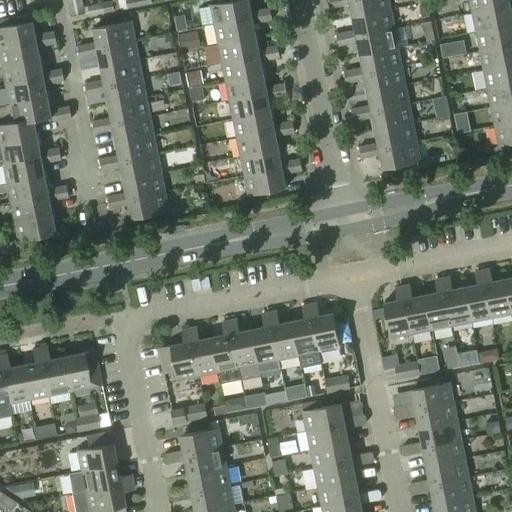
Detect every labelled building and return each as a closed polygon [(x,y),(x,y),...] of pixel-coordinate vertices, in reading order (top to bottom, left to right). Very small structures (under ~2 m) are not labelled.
[(68,0),(71,15),(85,12),(82,0),(68,0)] [(210,6),(198,8),(202,27),(214,24),(214,25),(252,17),(251,11),(248,0),(234,0),(210,5),(210,6)] [(349,0),(350,4),(353,17),(390,9),(388,0),(349,0)] [(469,0),(472,13),(510,5),(508,0),(469,0)] [(112,1),(100,4),(102,12),(114,10),(112,1)] [(429,15),(426,2),(419,4),(422,16),(429,15)] [(100,4),(88,6),(89,15),(102,12),(100,4)] [(510,5),(472,13),(476,31),(511,24),(511,16),(511,11),(510,5)] [(271,8),(261,10),(263,22),(273,20),(271,8)] [(390,9),(353,17),(355,30),(356,36),(394,28),(390,9)] [(252,17),(214,25),(218,44),(256,36),(253,23),(252,17)] [(32,20),(0,26),(0,47),(36,41),(35,35),(32,20)] [(94,28),(97,42),(98,48),(135,40),(132,20),(94,28)] [(511,24),(476,31),(480,50),(511,43),(511,24)] [(356,36),(357,41),(360,54),(398,47),(394,28),(356,36)] [(195,30),(179,33),(182,48),(198,45),(195,30)] [(53,31),(44,33),(47,44),(56,43),(53,31)] [(346,32),(336,34),(339,45),(348,43),(346,32)] [(256,36),(218,44),(222,63),(260,55),(258,49),(256,36)] [(98,48),(99,53),(102,67),(139,59),(135,40),(98,48)] [(36,41),(0,47),(0,56),(2,67),(40,60),(37,46),(36,41)] [(455,55),(453,42),(441,44),(443,57),(455,55)] [(511,43),(480,50),(483,69),(511,63),(511,43)] [(87,44),(78,46),(80,57),(89,55),(87,44)] [(279,46),(269,48),(271,60),(281,58),(279,46)] [(398,47),(360,54),(363,68),(364,73),(402,66),(398,47)] [(260,55),(222,63),(225,81),(263,74),(261,62),(260,55)] [(102,67),(104,80),(105,85),(143,78),(139,59),(102,67)] [(40,60),(2,67),(6,85),(43,78),(42,72),(40,60)] [(511,63),(483,69),(487,88),(511,82),(511,63)] [(402,66),(364,73),(365,79),(368,92),(405,85),(402,66)] [(61,69),(51,71),(54,82),(63,80),(61,69)] [(353,70),(344,72),(346,83),(356,81),(353,70)] [(202,84),(199,72),(187,74),(189,87),(202,84)] [(263,74),(225,81),(229,100),(267,92),(266,87),(263,74)] [(43,78),(6,85),(10,105),(47,97),(44,84),(43,78)] [(105,85),(106,91),(109,104),(147,97),(143,78),(105,85)] [(95,82),(85,84),(87,95),(97,93),(95,82)] [(511,82),(487,88),(491,107),(511,102),(511,82)] [(286,84),(276,86),(278,98),(288,96),(286,84)] [(368,92),(370,106),(371,111),(409,103),(405,85),(368,92)] [(267,92),(229,100),(233,119),(271,112),(268,99),(267,92)] [(47,97),(10,105),(13,122),(13,123),(33,119),(34,121),(52,117),(53,122),(71,118),(68,106),(49,110),(47,97)] [(109,104),(111,118),(112,123),(150,115),(147,97),(109,104)] [(511,102),(491,107),(495,125),(511,122),(511,102)] [(371,111),(373,117),(375,130),(413,122),(409,103),(371,111)] [(361,108),(352,109),(354,121),(363,119),(361,108)] [(271,112),(233,119),(237,138),(274,130),(273,125),(271,112)] [(150,115),(112,123),(114,128),(116,141),(154,134),(150,115)] [(13,122),(0,124),(0,145),(37,138),(34,121),(33,119),(13,123),(13,122)] [(102,120),(92,122),(94,132),(104,130),(102,120)] [(293,122),(283,123),(285,136),(295,134),(293,122)] [(375,130),(378,143),(379,148),(417,141),(413,122),(375,130)] [(511,122),(495,125),(499,145),(511,142),(511,122)] [(274,130),(237,138),(241,156),(278,149),(276,137),(274,130)] [(154,134),(116,141),(119,155),(120,161),(158,153),(154,134)] [(0,145),(0,165),(3,165),(41,157),(40,151),(37,138),(0,145)] [(417,141),(379,148),(380,154),(383,168),(420,161),(417,141)] [(368,145),(359,147),(361,158),(371,156),(368,145)] [(59,147),(49,149),(51,161),(61,159),(59,147)] [(278,149),(241,156),(244,175),(282,168),(281,163),(278,149)] [(120,161),(121,166),(123,179),(161,172),(158,153),(120,161)] [(41,157),(3,165),(7,184),(45,176),(42,163),(41,157)] [(109,157),(99,159),(102,170),(112,168),(109,157)] [(301,159),(291,161),(293,173),(303,171),(301,159)] [(282,168),(244,175),(248,195),(285,187),(283,175),(282,168)] [(161,172),(123,179),(126,193),(127,199),(165,191),(161,172)] [(203,174),(195,175),(197,183),(204,182),(203,174)] [(45,176),(7,184),(10,202),(49,194),(47,189),(45,176)] [(66,185),(57,187),(59,198),(69,196),(66,185)] [(165,191),(127,199),(128,204),(131,218),(169,211),(165,191)] [(49,194),(10,202),(14,221),(52,213),(50,200),(49,194)] [(117,195),(107,196),(109,208),(119,206),(117,195)] [(52,213),(14,221),(18,241),(56,234),(55,227),(52,213)] [(489,268),(482,269),(492,317),(511,313),(505,278),(492,281),(489,268)] [(477,284),(465,286),(471,321),(492,317),(482,269),(475,271),(477,284)] [(450,276),(442,277),(451,325),(471,321),(465,286),(452,289),(450,276)] [(437,292),(425,294),(432,329),(451,325),(442,277),(435,279),(437,292)] [(409,284),(402,285),(412,333),(432,329),(425,294),(412,297),(409,284)] [(398,300),(383,302),(390,337),(412,333),(402,285),(395,287),(398,300)] [(316,302),(309,304),(319,351),(340,347),(333,312),(319,315),(316,302)] [(304,318),(292,320),(299,355),(319,351),(309,304),(302,305),(304,318)] [(277,310),(270,312),(279,359),(299,355),(292,320),(279,323),(277,310)] [(265,326),(252,328),(259,363),(279,359),(270,312),(263,313),(265,326)] [(237,318),(230,320),(241,379),(262,375),(259,363),(252,328),(239,331),(237,318)] [(225,334),(212,336),(219,371),(222,383),(241,379),(230,320),(222,321),(225,334)] [(197,326),(190,328),(199,375),(219,371),(212,336),(199,339),(197,326)] [(185,342),(159,347),(165,372),(176,370),(178,380),(199,375),(190,328),(182,329),(185,342)] [(45,346),(38,348),(48,395),(67,391),(61,356),(48,359),(45,346)] [(33,362),(21,364),(28,399),(48,395),(38,348),(31,349),(33,362)] [(497,348),(488,350),(490,359),(499,358),(497,348)] [(93,350),(61,356),(67,391),(100,385),(94,359),(93,350)] [(5,354),(0,355),(0,365),(7,403),(8,403),(28,399),(21,364),(8,367),(5,354)] [(435,355),(418,359),(420,373),(438,370),(435,355)] [(457,355),(445,357),(447,368),(459,365),(457,355)] [(418,361),(395,366),(397,378),(420,373),(418,361)] [(0,417),(10,415),(8,403),(7,403),(0,365),(0,417)] [(347,375),(325,379),(327,392),(349,387),(347,375)] [(433,378),(415,381),(416,388),(434,384),(433,378)] [(416,388),(414,388),(418,408),(453,401),(449,381),(434,384),(416,388)] [(315,384),(306,386),(308,395),(317,394),(315,384)] [(275,392),(265,394),(267,404),(277,402),(275,392)] [(245,396),(235,398),(237,410),(248,408),(245,396)] [(453,401),(418,408),(422,427),(457,420),(453,401)] [(204,402),(171,409),(173,422),(207,416),(204,402)] [(414,403),(404,405),(407,416),(416,414),(414,403)] [(339,404),(303,410),(307,430),(342,423),(339,404)] [(395,407),(393,410),(395,416),(397,418),(407,416),(404,405),(395,407)] [(96,414),(73,419),(73,420),(75,431),(98,426),(96,414)] [(364,414),(355,416),(356,426),(366,425),(367,422),(366,416),(364,414)] [(355,416),(344,418),(346,428),(356,426),(355,416)] [(217,419),(208,421),(209,429),(219,427),(217,419)] [(75,431),(73,420),(67,421),(63,427),(64,433),(75,431)] [(457,420),(422,427),(425,445),(461,438),(457,420)] [(342,423),(307,430),(310,449),(346,442),(342,423)] [(209,429),(183,434),(187,454),(223,447),(219,427),(209,429)] [(87,448),(75,450),(80,471),(115,464),(108,432),(85,436),(87,448)] [(278,436),(267,438),(270,456),(281,454),(278,436)] [(461,438),(425,445),(429,464),(464,457),(461,438)] [(422,441),(412,443),(414,454),(424,452),(422,441)] [(346,442),(310,449),(314,468),(350,461),(346,442)] [(403,445),(401,448),(402,454),(405,455),(414,454),(412,443),(403,445)] [(223,447),(187,454),(191,473),(226,465),(223,447)] [(183,449),(173,451),(175,461),(185,460),(183,449)] [(164,453),(163,456),(164,461),(166,463),(175,461),(173,451),(164,453)] [(371,451),(362,453),(364,464),(373,462),(374,459),(373,453),(371,451)] [(362,453),(351,455),(353,466),(364,464),(362,453)] [(464,457),(429,464),(433,483),(468,476),(464,457)] [(350,461),(314,468),(318,486),(353,479),(350,461)] [(80,471),(67,474),(71,493),(131,481),(130,474),(117,477),(115,464),(80,471)] [(226,465),(191,473),(195,492),(230,485),(226,465)] [(468,476),(433,483),(437,502),(472,495),(468,476)] [(429,478),(419,480),(421,491),(432,489),(429,478)] [(353,479),(318,486),(322,506),(357,499),(353,479)] [(410,482),(408,485),(409,491),(412,493),(421,491),(419,480),(410,482)] [(131,481),(71,493),(74,511),(87,511),(99,510),(99,511),(124,511),(120,491),(133,489),(131,481)] [(31,482),(4,487),(20,498),(34,495),(31,482)] [(240,483),(230,485),(195,492),(199,510),(234,503),(244,501),(240,483)] [(191,487),(181,489),(183,499),(193,497),(191,487)] [(172,491),(170,494),(171,499),(174,501),(183,499),(181,489),(172,491)] [(378,490),(369,491),(371,502),(380,500),(382,497),(381,491),(378,490)] [(369,491),(359,493),(361,504),(371,502),(369,491)] [(276,495),(279,511),(284,511),(293,510),(290,492),(276,495)] [(5,495),(0,502),(0,504),(9,511),(15,502),(5,495)] [(475,511),(472,495),(437,502),(438,511),(475,511)] [(359,511),(357,499),(322,506),(322,511),(359,511)] [(235,511),(234,503),(199,510),(198,511),(235,511)]
